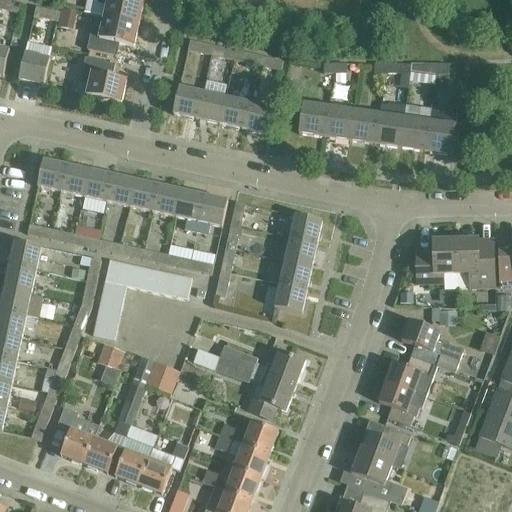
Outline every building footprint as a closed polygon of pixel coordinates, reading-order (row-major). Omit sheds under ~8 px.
[(88,1),(85,15),(105,19),(139,27),(144,5),(130,2),(130,0),(99,0),(98,4),(88,1)] [(0,1),(0,11),(18,16),(20,6),(0,1)] [(36,9),(34,19),(58,24),(60,14),(36,9)] [(60,13),(57,28),(72,31),(76,13),(61,10),(60,13)] [(139,27),(105,19),(102,31),(93,29),(87,53),(117,59),(120,46),(134,49),(139,27)] [(211,57),(213,48),(190,42),(188,52),(211,57)] [(20,84),(44,89),(50,62),(49,61),(51,50),(28,45),(20,84)] [(236,52),(213,48),(211,57),(234,62),(236,52)] [(0,50),(0,79),(4,80),(10,53),(0,50)] [(259,57),(236,52),(234,62),(257,67),(259,57)] [(259,57),(257,67),(281,73),(284,63),(259,57)] [(90,86),(87,98),(122,106),(127,83),(113,80),(116,67),(86,60),(81,84),(90,86)] [(335,76),(335,66),(324,66),(324,76),(335,76)] [(347,66),(335,66),(335,76),(345,76),(347,76),(347,66)] [(386,76),(386,66),(375,66),(375,76),(386,76)] [(397,66),(386,66),(386,76),(397,76),(397,66)] [(410,75),(408,85),(420,87),(422,77),(425,77),(425,75),(425,66),(424,66),(411,66),(410,75)] [(436,75),(436,66),(425,66),(425,75),(436,75)] [(448,66),(436,66),(436,75),(448,75),(448,66)] [(345,76),(335,76),(335,85),(345,85),(345,76)] [(197,123),(203,95),(179,90),(173,118),(197,123)] [(203,95),(197,123),(220,128),(226,100),(203,95)] [(248,105),(226,100),(220,128),(242,133),(248,105)] [(248,105),(242,133),(266,138),(272,110),(248,105)] [(325,139),(329,110),(303,106),(299,136),(325,139)] [(406,108),(404,120),(400,150),(425,153),(429,124),(431,111),(406,108)] [(354,113),(329,110),(325,139),(350,143),(354,113)] [(354,113),(350,143),(375,146),(379,117),(354,113)] [(379,117),(375,146),(400,150),(404,120),(379,117)] [(455,127),(429,124),(425,153),(450,157),(455,127)] [(62,195),(68,167),(44,162),(38,190),(62,195)] [(68,167),(62,195),(85,200),(91,173),(68,167)] [(91,173),(85,200),(107,205),(114,178),(91,173)] [(114,178),(107,205),(130,210),(136,183),(114,178)] [(136,183),(130,210),(153,215),(159,188),(136,183)] [(159,188),(153,215),(176,220),(182,193),(159,188)] [(182,193),(176,220),(187,223),(185,232),(197,235),(202,209),(205,198),(182,193)] [(202,209),(197,235),(209,237),(211,228),(222,230),(227,209),(228,203),(205,198),(202,209)] [(235,207),(231,229),(241,231),(246,210),(235,207)] [(295,218),(290,242),(318,248),(323,224),(295,218)] [(51,242),(54,232),(30,227),(28,237),(51,242)] [(231,229),(226,251),(236,254),(241,231),(231,229)] [(54,232),(51,242),(74,247),(76,237),(54,232)] [(99,242),(76,237),(74,247),(97,252),(99,242)] [(511,241),(499,242),(500,284),(511,283),(511,241)] [(99,242),(97,252),(120,257),(122,247),(99,242)] [(318,248),(290,242),(285,264),(313,270),(318,248)] [(478,242),(456,243),(457,277),(457,291),(470,291),(470,286),(479,285),(479,291),(496,291),(495,250),(479,251),(478,242)] [(434,256),(417,256),(418,287),(445,287),(445,291),(457,291),(457,277),(456,243),(434,243),(434,256)] [(15,244),(10,268),(37,274),(42,250),(15,244)] [(145,252),(122,247),(120,257),(143,262),(145,252)] [(226,251),(221,274),(231,276),(236,254),(226,251)] [(168,257),(145,252),(143,262),(166,267),(168,257)] [(191,262),(168,257),(166,267),(189,272),(191,262)] [(81,258),(79,267),(89,269),(86,284),(96,286),(101,262),(91,260),(81,258)] [(191,262),(189,272),(212,277),(214,268),(191,262)] [(128,290),(132,268),(110,263),(103,297),(125,302),(128,290)] [(285,264),(280,287),(308,293),(313,270),(285,264)] [(37,274),(10,268),(5,290),(32,296),(37,274)] [(144,271),(132,268),(128,290),(140,292),(144,271)] [(74,271),(72,280),(83,283),(85,274),(74,271)] [(144,271),(140,292),(152,295),(156,273),(144,271)] [(156,273),(152,295),(164,298),(168,276),(156,273)] [(231,276),(221,274),(216,295),(227,298),(231,276)] [(181,279),(168,276),(164,298),(176,300),(181,279)] [(181,279),(176,300),(188,303),(192,281),(181,279)] [(96,286),(86,284),(82,306),(81,306),(83,307),(91,309),(96,286)] [(308,293),(280,287),(275,310),(303,316),(308,293)] [(5,290),(0,312),(0,313),(27,319),(28,318),(39,320),(43,299),(32,297),(32,296),(5,290)] [(413,296),(401,296),(401,306),(413,306),(413,296)] [(125,302),(103,297),(100,310),(122,315),(125,302)] [(498,314),(511,314),(511,299),(498,299),(498,314)] [(83,307),(81,306),(73,328),(75,328),(83,332),(91,309),(83,307)] [(100,310),(97,324),(119,329),(122,315),(100,310)] [(0,313),(0,337),(23,342),(25,330),(33,332),(35,322),(27,320),(27,319),(0,313)] [(441,313),(441,328),(457,328),(458,314),(441,313)] [(411,359),(455,376),(464,352),(443,344),(443,347),(437,345),(441,335),(410,323),(402,343),(415,348),(411,359)] [(119,329),(97,324),(94,338),(115,343),(119,329)] [(75,328),(73,328),(64,351),(74,355),(83,332),(75,328)] [(487,336),(480,353),(494,359),(501,341),(487,336)] [(0,337),(0,360),(18,365),(23,342),(0,337)] [(223,347),(218,360),(296,389),(305,364),(279,354),(274,368),(269,366),(268,369),(256,364),(258,360),(223,347)] [(106,349),(100,367),(120,374),(127,356),(106,349)] [(74,355),(64,351),(56,373),(66,377),(74,355)] [(296,389),(218,360),(198,352),(193,364),(213,371),(249,385),(250,381),(261,385),(260,388),(265,390),(260,403),(253,400),(248,414),(272,424),(277,411),(286,414),(296,389)] [(500,355),(497,363),(505,366),(508,358),(500,355)] [(511,356),(500,387),(511,391),(511,356)] [(394,365),(386,385),(415,395),(427,400),(438,370),(411,359),(407,370),(394,365)] [(18,365),(0,360),(0,384),(13,388),(18,365)] [(154,365),(145,388),(171,398),(180,375),(154,365)] [(47,371),(44,380),(52,383),(48,395),(58,399),(66,377),(56,373),(47,371)] [(0,384),(0,408),(8,410),(13,388),(0,384)] [(386,385),(379,405),(392,409),(388,420),(410,429),(414,419),(416,420),(420,411),(422,412),(427,400),(415,395),(386,385)] [(133,386),(119,423),(131,428),(145,391),(133,386)] [(511,391),(500,387),(488,419),(511,428),(511,391)] [(58,399),(48,395),(39,417),(49,421),(58,399)] [(21,401),(19,411),(35,415),(37,404),(21,401)] [(8,410),(0,408),(0,433),(3,434),(8,410)] [(85,467),(95,441),(100,428),(78,420),(79,416),(65,411),(58,428),(71,433),(62,458),(85,467)] [(49,421),(39,417),(30,440),(41,444),(49,421)] [(511,451),(511,428),(488,419),(475,452),(497,460),(502,448),(511,452),(511,451)] [(119,423),(114,435),(115,435),(126,440),(131,428),(119,423)] [(244,448),(270,458),(279,434),(253,424),(248,436),(225,427),(220,439),(244,448)] [(360,456),(391,468),(400,447),(407,449),(411,438),(385,428),(381,439),(368,434),(360,456)] [(449,437),(447,443),(453,445),(460,448),(461,446),(463,441),(464,439),(456,436),(455,438),(453,439),(449,437)] [(261,481),(270,458),(222,440),(220,439),(215,453),(216,453),(238,462),(235,471),(261,481)] [(116,479),(140,488),(153,451),(154,450),(126,440),(122,452),(126,453),(116,479)] [(119,450),(95,441),(85,467),(109,476),(119,450)] [(177,446),(172,459),(184,463),(188,454),(189,450),(177,446)] [(153,451),(140,488),(159,495),(163,496),(173,470),(180,473),(184,463),(172,459),(153,451)] [(391,468),(360,456),(352,476),(370,484),(366,494),(391,504),(401,508),(407,491),(386,483),(391,468)] [(220,475),(207,471),(202,485),(215,489),(220,475)] [(235,471),(226,493),(226,494),(252,504),(261,481),(235,471)] [(511,482),(476,473),(466,511),(505,511),(511,486),(511,482)] [(226,494),(226,493),(215,489),(206,511),(249,511),(252,504),(226,494)] [(388,511),(391,504),(366,494),(360,510),(342,503),(338,511),(388,511)] [(425,500),(420,511),(436,511),(439,505),(425,500)]
